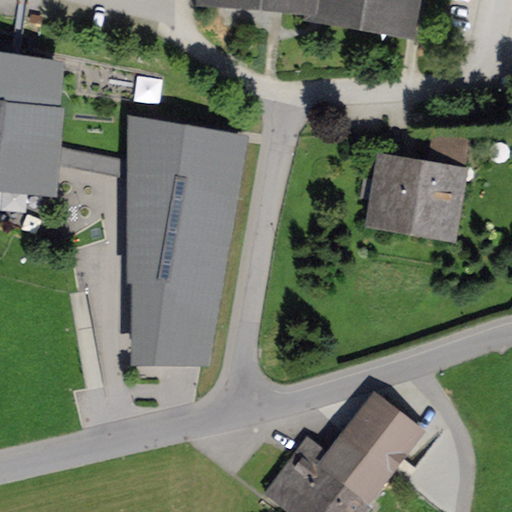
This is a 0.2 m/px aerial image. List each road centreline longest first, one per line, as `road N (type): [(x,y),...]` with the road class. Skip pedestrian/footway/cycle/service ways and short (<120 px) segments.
road 1 (residential): [(505,0),(511,12),(490,71),(444,95),(316,96),(281,119),(236,383),(238,411)]
road 2 (residential): [(238,411),(511,340)]
road 3 (residential): [(0,469),(238,411)]
